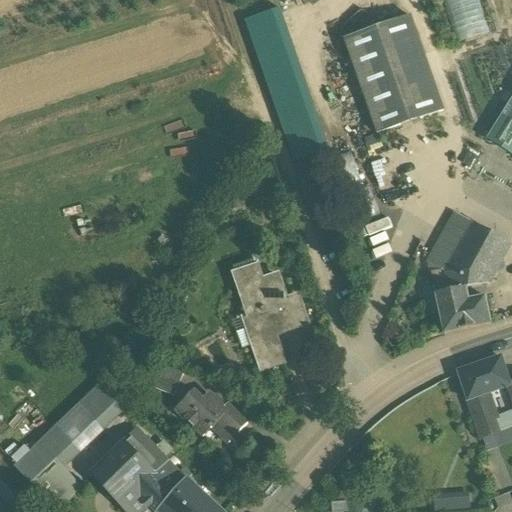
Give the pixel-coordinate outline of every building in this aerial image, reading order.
[(475,0),(445,0),(460,46),(487,38),(475,0)] [(410,17),(344,40),(377,135),(443,112),(410,17)] [(511,112),(494,143),(511,154),(511,112)] [(455,215),(429,264),(431,274),(449,270),(473,225),(455,215)] [(365,248),(388,240),(381,221),(358,229),(365,248)] [(449,270),(447,275),(466,287),(467,290),(488,286),(510,245),(473,225),(449,270)] [(288,302),(279,278),(263,284),(255,262),(233,269),(249,315),(244,317),(262,370),(284,362),(275,334),(290,329),(282,306),(288,304),(288,302)] [(449,270),(431,274),(436,295),(467,290),(466,287),(447,275),(449,270)] [(467,290),(436,295),(444,335),(491,325),(485,298),(469,303),(467,290)] [(299,298),(288,302),(288,304),(282,306),(290,329),(308,323),(299,298)] [(501,359),(459,374),(468,402),(483,396),(509,386),(501,359)] [(183,375),(160,365),(150,388),(174,398),(183,375)] [(110,379),(17,469),(32,485),(57,462),(64,470),(133,405),(110,379)] [(193,393),(175,412),(185,421),(203,402),(193,393)] [(483,396),(468,402),(472,413),(487,408),(483,396)] [(218,404),(212,410),(203,402),(185,421),(203,439),(212,430),(217,435),(228,445),(247,425),(227,406),(224,410),(218,404)] [(487,408),(472,413),(475,421),(488,415),(487,408)] [(511,414),(492,422),(488,415),(475,421),(481,440),(511,428),(511,414)] [(182,478),(137,432),(94,475),(127,511),(135,511),(146,502),(155,511),(159,511),(162,509),(186,481),(182,478)] [(64,470),(57,462),(32,485),(31,486),(54,511),(56,511),(71,499),(70,498),(79,488),(79,489),(80,488),(64,470)] [(197,486),(186,475),(182,478),(186,481),(194,489),(197,486)] [(219,511),(194,489),(186,481),(162,509),(164,511),(219,511)] [(434,498),(435,511),(470,509),(469,496),(434,498)] [(347,511),(347,503),(331,505),(332,511),(347,511)]
